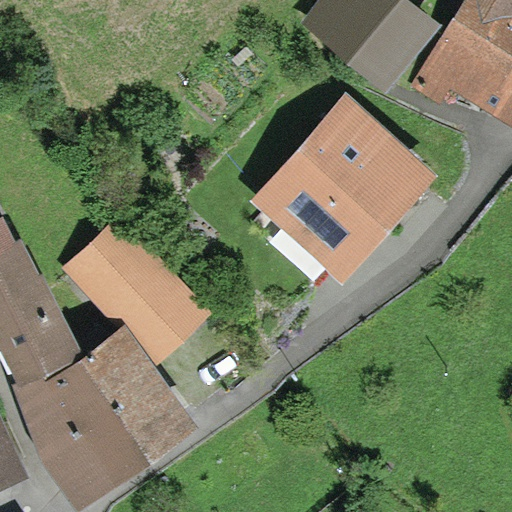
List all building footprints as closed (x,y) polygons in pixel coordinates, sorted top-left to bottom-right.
[(322,0),(312,14),(321,26),(348,48),(371,19),(348,0),(322,0)] [(348,0),(371,19),(385,0),(348,0)] [(385,0),(371,19),(408,50),(431,22),(403,0),(385,0)] [(511,0),(464,0),(455,16),(511,50),(511,0)] [(511,50),(455,16),(414,84),(435,96),(452,66),(500,93),(493,105),(511,116),(511,50)] [(348,48),(386,78),(408,50),(371,19),(348,48)] [(272,194),(340,254),(413,171),(345,112),(272,194)] [(50,358),(62,350),(73,343),(37,275),(34,277),(21,251),(13,256),(0,229),(0,321),(1,321),(27,373),(50,358)] [(156,347),(195,308),(120,229),(77,265),(156,347)] [(111,338),(101,323),(73,343),(62,350),(50,358),(59,375),(56,377),(108,464),(175,415),(117,334),(111,338)] [(50,358),(27,373),(17,380),(45,451),(72,489),(108,464),(56,377),(59,375),(50,358)] [(0,483),(28,470),(0,411),(0,483)]
